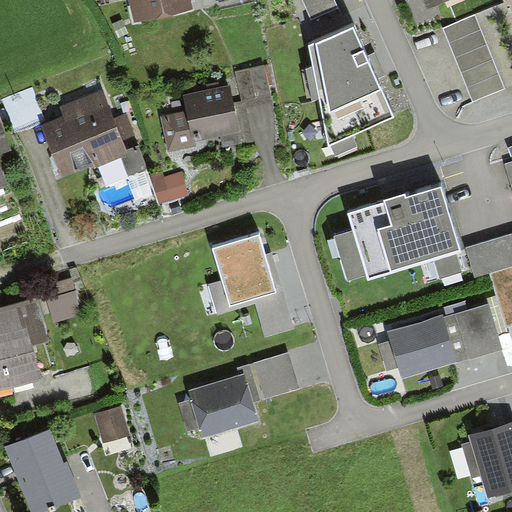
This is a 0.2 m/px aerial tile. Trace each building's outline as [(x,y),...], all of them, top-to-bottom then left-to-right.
[(130,0),(134,14),(186,2),(185,0),(130,0)] [(302,0),(310,18),(340,5),(337,0),(302,0)] [(372,58),(353,14),(308,35),(313,58),(306,61),(312,93),(319,91),(330,137),(336,149),(358,139),(352,128),(395,108),(372,58)] [(473,101),(506,88),(476,15),(443,28),(473,101)] [(118,34),(128,30),(122,17),(112,21),(118,34)] [(241,101),(265,94),(258,68),(234,74),(241,101)] [(167,155),(234,142),(224,87),(156,100),(167,155)] [(40,116),(30,91),(6,101),(16,126),(40,116)] [(38,123),(57,173),(120,148),(100,98),(38,123)] [(0,120),(0,168),(16,164),(2,120),(0,120)] [(511,229),(466,244),(475,272),(488,268),(506,325),(511,323),(511,159),(504,162),(511,188),(511,229)] [(165,200),(185,194),(178,169),(158,174),(165,200)] [(334,233),(348,276),(368,270),(369,274),(433,254),(439,275),(464,267),(457,246),(464,244),(442,177),(349,206),(355,226),(334,233)] [(259,231),(212,245),(230,303),(277,289),(259,231)] [(44,283),(54,319),(81,311),(72,276),(44,283)] [(0,385),(41,373),(30,335),(46,330),(35,294),(0,304),(0,385)] [(488,300),(445,313),(458,354),(469,350),(470,353),(501,344),(488,300)] [(390,337),(379,340),(387,366),(399,362),(401,370),(458,354),(445,313),(444,308),(387,324),(390,337)] [(284,352),(250,364),(261,395),(295,383),(284,352)] [(241,374),(190,392),(205,435),(256,418),(241,374)] [(104,440),(128,434),(120,404),(95,411),(104,440)] [(511,415),(469,428),(472,437),(463,440),(473,473),(482,470),(488,489),(511,481),(511,415)] [(34,508),(82,487),(68,455),(66,459),(50,423),(6,442),(34,508)]
